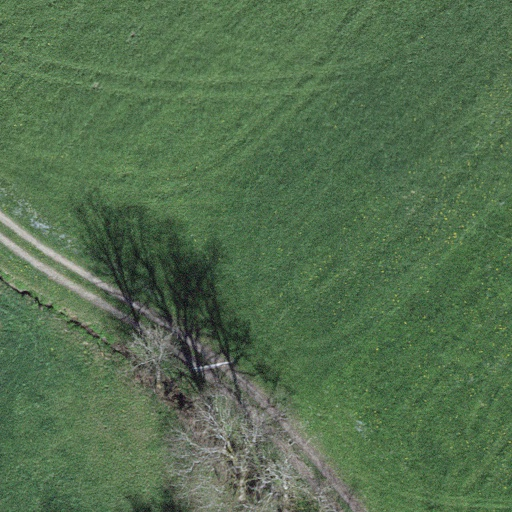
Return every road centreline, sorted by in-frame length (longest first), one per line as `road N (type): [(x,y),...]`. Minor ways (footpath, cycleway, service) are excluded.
road 1 (track): [(236,382),(0,226)]
road 2 (track): [(236,382),(349,511)]
